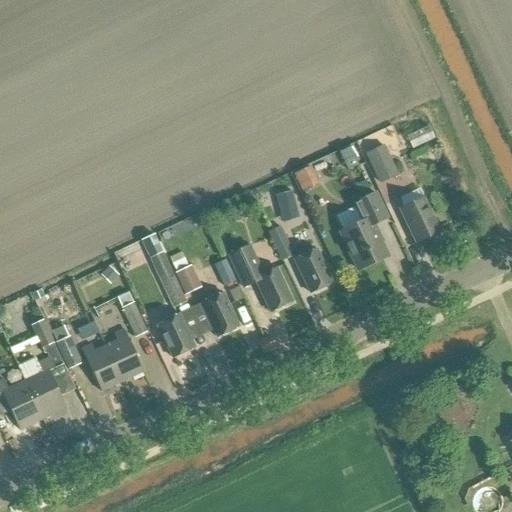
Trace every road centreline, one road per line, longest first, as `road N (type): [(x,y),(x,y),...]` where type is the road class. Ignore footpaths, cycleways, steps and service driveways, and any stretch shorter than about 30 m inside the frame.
road 1 (tertiary): [(0,495),(511,255)]
road 2 (track): [(511,237),(404,0)]
